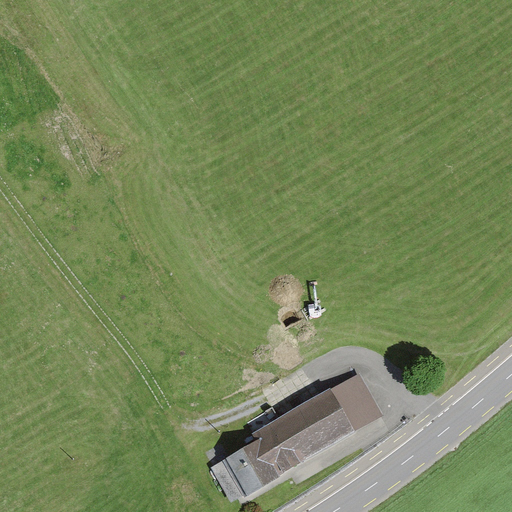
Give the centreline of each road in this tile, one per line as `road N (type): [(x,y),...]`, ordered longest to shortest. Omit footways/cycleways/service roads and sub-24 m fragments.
road 1 (track): [(278,391),(234,414),(180,426),(0,179)]
road 2 (primary): [(511,375),(337,511)]
